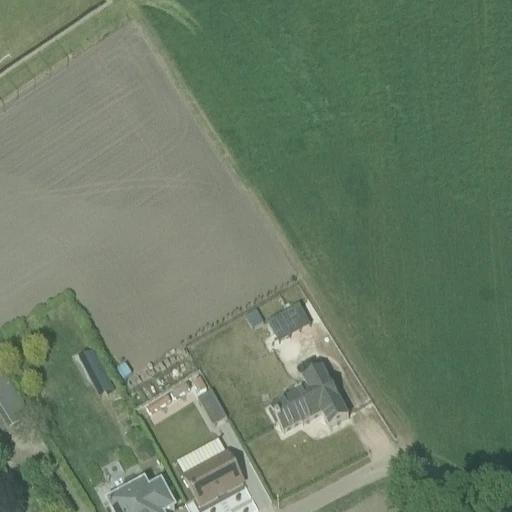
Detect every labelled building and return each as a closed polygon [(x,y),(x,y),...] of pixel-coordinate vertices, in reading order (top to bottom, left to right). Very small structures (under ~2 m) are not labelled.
[(219,375),(211,379),(223,402),(249,389),(228,347),(209,356),(219,375)] [(348,424),(321,374),(264,405),(283,439),(320,419),(328,435),(348,424)] [(0,428),(16,421),(0,389),(0,428)] [(225,419),(208,390),(193,398),(210,428),(225,419)] [(192,500),(236,477),(220,446),(175,469),(192,500)] [(173,511),(162,490),(151,497),(147,490),(108,510),(108,511),(173,511)]
